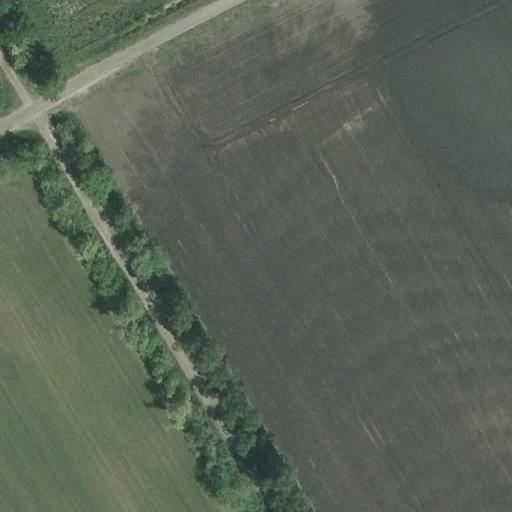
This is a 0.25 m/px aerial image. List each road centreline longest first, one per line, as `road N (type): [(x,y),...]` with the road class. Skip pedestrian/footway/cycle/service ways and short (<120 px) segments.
road 1 (track): [(273,511),(0,55)]
road 2 (unclassified): [(0,127),(234,0)]
